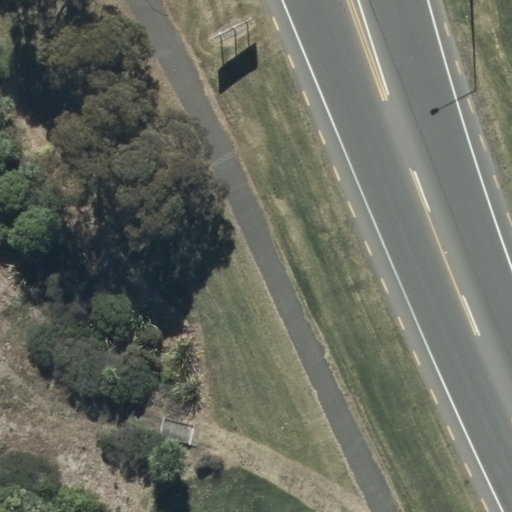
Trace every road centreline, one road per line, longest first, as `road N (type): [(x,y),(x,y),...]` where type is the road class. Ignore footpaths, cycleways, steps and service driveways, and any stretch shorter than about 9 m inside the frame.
road 1 (trunk): [(511,415),(389,111)]
road 2 (trunk): [(389,111),(322,0)]
